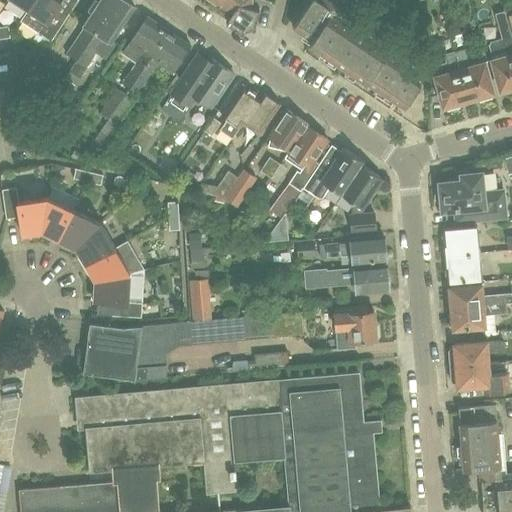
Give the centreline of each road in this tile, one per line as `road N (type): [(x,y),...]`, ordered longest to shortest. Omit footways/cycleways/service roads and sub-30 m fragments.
road 1 (residential): [(437,511),(407,159)]
road 2 (residential): [(407,159),(162,0)]
